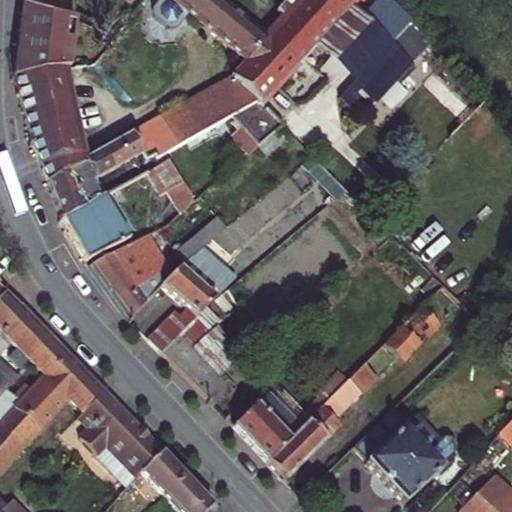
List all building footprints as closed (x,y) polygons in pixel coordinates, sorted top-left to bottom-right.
[(25,0),(23,5),(51,17),(59,0),(25,0)] [(175,24),(184,13),(167,0),(155,0),(151,5),(152,18),(162,25),(175,24)] [(167,0),(184,13),(244,63),(265,40),(215,0),(167,0)] [(287,0),(276,13),(284,20),(265,40),(244,63),(240,68),(270,97),(298,67),(359,0),(287,0)] [(383,0),(359,0),(298,67),(341,101),(410,25),(383,0)] [(442,0),(430,0),(423,9),(431,15),(442,0)] [(51,17),(23,5),(13,77),(66,69),(69,67),(74,20),(51,17)] [(261,107),(270,97),(240,68),(231,77),(241,87),(255,102),(261,107)] [(86,164),(85,159),(67,70),(66,69),(13,77),(32,145),(39,164),(47,183),(86,164)] [(231,77),(225,81),(228,87),(231,93),(241,87),(231,77)] [(156,134),(167,154),(254,106),(255,102),(241,87),(231,93),(228,87),(225,81),(161,116),(168,128),(156,134)] [(168,128),(161,116),(132,133),(142,155),(145,162),(154,157),(155,161),(167,154),(156,134),(168,128)] [(258,149),(265,159),(285,142),(277,132),(258,149)] [(86,164),(47,183),(54,202),(61,221),(104,198),(94,181),(142,155),(132,133),(85,159),(86,164)] [(310,159),(297,169),(304,176),(307,172),(335,200),(344,192),(310,159)] [(159,198),(166,194),(179,216),(194,203),(167,163),(146,175),(159,198)] [(73,242),(84,263),(129,241),(104,198),(61,221),(73,242)] [(216,219),(174,254),(184,265),(187,262),(225,230),(216,219)] [(148,237),(88,268),(108,295),(127,322),(160,288),(172,276),(148,237)] [(214,301),(222,294),(187,262),(184,265),(179,269),(172,276),(160,288),(174,300),(187,312),(152,347),(156,351),(160,354),(195,319),(202,312),(214,301)] [(216,327),(252,297),(239,281),(222,294),(214,301),(202,312),(216,327)] [(0,325),(18,307),(4,293),(3,294),(0,297),(0,325)] [(383,348),(403,364),(452,314),(434,296),(383,348)] [(297,322),(305,332),(330,310),(322,301),(297,322)] [(0,354),(10,344),(15,350),(7,358),(21,372),(29,364),(41,376),(28,390),(11,408),(35,431),(37,433),(69,400),(88,379),(18,307),(0,325),(0,354)] [(195,319),(160,354),(212,408),(222,397),(233,386),(222,375),(242,356),(216,327),(202,312),(195,319)] [(0,396),(5,391),(18,378),(0,362),(0,396)] [(348,384),(360,395),(376,379),(365,367),(348,384)] [(317,399),(324,407),(348,384),(337,372),(314,395),(317,399)] [(86,431),(77,440),(96,460),(105,451),(134,481),(138,475),(160,454),(132,424),(103,395),(88,379),(69,400),(83,414),(76,421),(86,431)] [(322,410),(334,422),(360,395),(348,384),(324,407),(322,410)] [(28,390),(23,385),(12,397),(5,391),(0,396),(0,469),(35,431),(11,408),(28,390)] [(274,404),(294,424),(296,419),(303,412),(284,393),(274,404)] [(289,442),(322,410),(324,407),(317,399),(303,412),(296,419),(294,424),(274,404),(267,396),(232,428),(266,465),(289,442)] [(275,474),(284,482),(315,450),(318,453),(327,444),(324,441),(339,427),(334,422),(322,410),(289,442),(266,465),(275,474)] [(377,477),(402,506),(441,470),(388,415),(352,449),(377,477)] [(511,451),(511,419),(497,437),(511,451)] [(96,460),(126,491),(134,481),(105,451),(96,460)] [(205,511),(211,506),(160,454),(138,475),(173,511),(205,511)] [(474,497),(491,511),(510,511),(511,510),(511,496),(493,478),(474,497)] [(491,511),(474,497),(458,511),(491,511)] [(3,511),(4,511),(20,511),(11,503),(3,511)]
